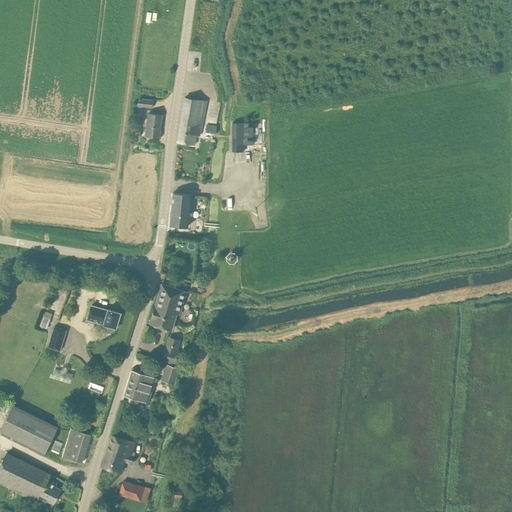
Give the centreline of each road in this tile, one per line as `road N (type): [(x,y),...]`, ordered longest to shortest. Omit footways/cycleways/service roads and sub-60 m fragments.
road 1 (tertiary): [(151,266),(191,0)]
road 2 (tertiary): [(80,511),(149,296),(151,266)]
road 3 (unclassified): [(151,266),(0,239)]
